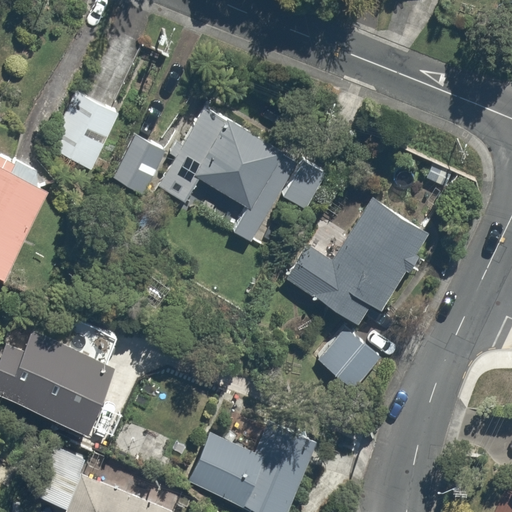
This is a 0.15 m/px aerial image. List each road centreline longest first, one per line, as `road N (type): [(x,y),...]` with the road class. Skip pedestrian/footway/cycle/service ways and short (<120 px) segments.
road 1 (residential): [(511,120),(213,0)]
road 2 (tertiary): [(404,511),(417,436),(467,312)]
